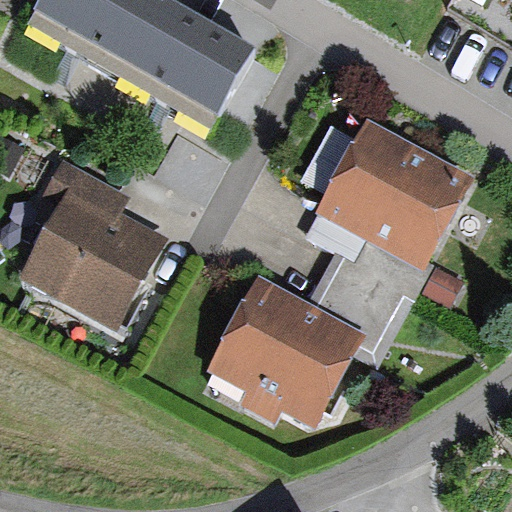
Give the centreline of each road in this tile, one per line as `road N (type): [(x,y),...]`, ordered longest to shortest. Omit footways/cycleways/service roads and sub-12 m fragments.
road 1 (residential): [(316,29),(196,244)]
road 2 (residential): [(511,143),(316,29)]
road 3 (residential): [(511,375),(368,478)]
road 4 (residential): [(368,478),(251,511)]
